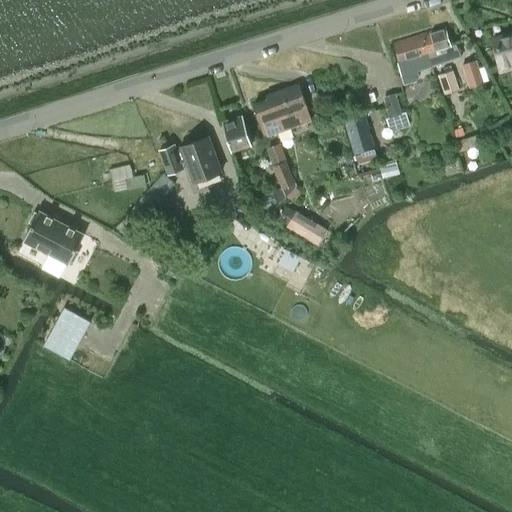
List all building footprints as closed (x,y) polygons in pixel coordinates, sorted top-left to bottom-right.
[(422,34),(432,67),(462,57),(455,44),(450,45),(444,28),(422,34)] [(393,43),(402,76),(404,85),(416,81),(419,77),(417,72),(432,67),(422,34),(393,43)] [(511,34),(492,39),(499,69),(511,65),(511,34)] [(461,65),(468,88),(471,87),(474,95),(484,92),(481,84),(484,83),(476,60),(461,65)] [(459,90),(452,69),(437,75),(444,95),(459,90)] [(265,136),(288,128),(311,120),(298,83),(266,95),(267,99),(254,103),(265,136)] [(402,115),(395,93),(383,96),(390,118),(402,115)] [(355,155),(375,149),(363,110),(343,116),(355,155)] [(222,122),(231,150),(250,143),(241,115),(222,122)] [(337,115),(323,120),(326,128),(335,125),(337,133),(343,131),(337,115)] [(470,161),(462,138),(460,139),(457,130),(448,133),(459,165),(470,161)] [(180,147),(193,182),(222,171),(209,137),(180,147)] [(168,174),(179,169),(183,168),(174,144),(159,150),(168,174)] [(279,144),(268,149),(274,164),(286,159),(279,144)] [(273,166),(283,187),(272,192),(277,204),(287,195),(290,199),(298,191),(295,188),(296,187),(294,182),(285,161),(273,166)] [(127,190),(146,185),(143,174),(132,177),(129,164),(108,170),(114,191),(127,187),(127,190)] [(328,230),(296,210),(295,212),(285,206),(278,218),(288,224),(286,226),(318,246),(328,230)] [(32,224),(23,240),(69,264),(70,261),(73,263),(78,253),(76,251),(84,235),(39,210),(37,214),(34,212),(29,222),(32,224)] [(90,322),(64,308),(42,346),(69,361),(85,332),(90,322)]
